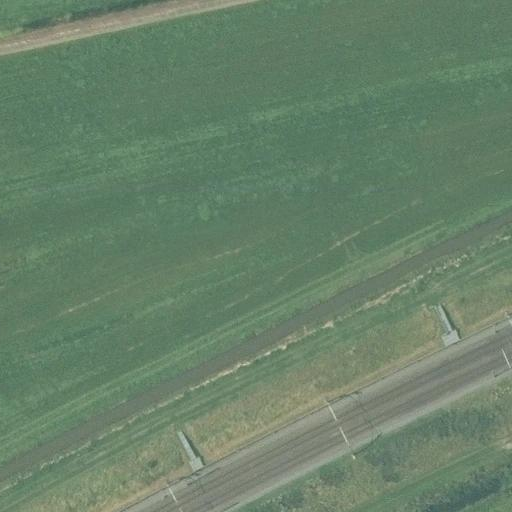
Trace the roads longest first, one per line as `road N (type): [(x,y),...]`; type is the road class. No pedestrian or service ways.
road 1 (track): [(511,258),(175,421),(12,511)]
road 2 (track): [(374,511),(511,445)]
